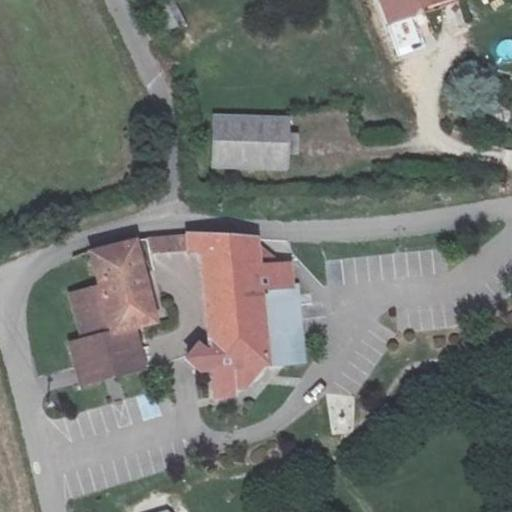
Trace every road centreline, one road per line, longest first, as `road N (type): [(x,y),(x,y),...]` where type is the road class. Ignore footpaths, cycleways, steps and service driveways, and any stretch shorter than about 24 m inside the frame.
road 1 (residential): [(55,511),(2,276),(106,233),(169,222)]
road 2 (residential): [(169,222),(349,230),(511,206)]
road 3 (residential): [(169,222),(153,97),(107,0)]
road 4 (unknown): [(26,391),(172,350)]
